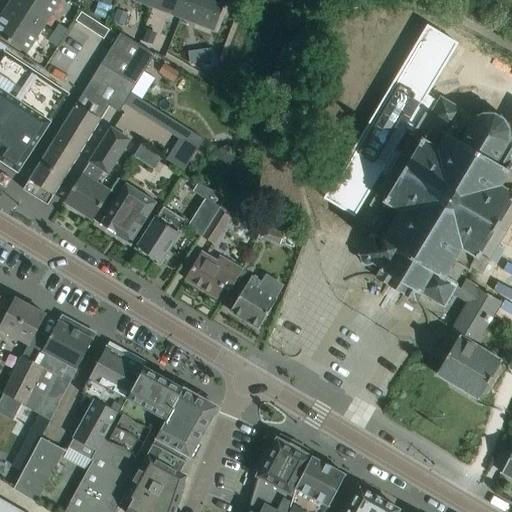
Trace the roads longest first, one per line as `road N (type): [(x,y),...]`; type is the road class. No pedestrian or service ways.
road 1 (unclassified): [(248,375),(0,224)]
road 2 (unclassified): [(479,511),(248,375)]
road 3 (residential): [(248,375),(193,511)]
